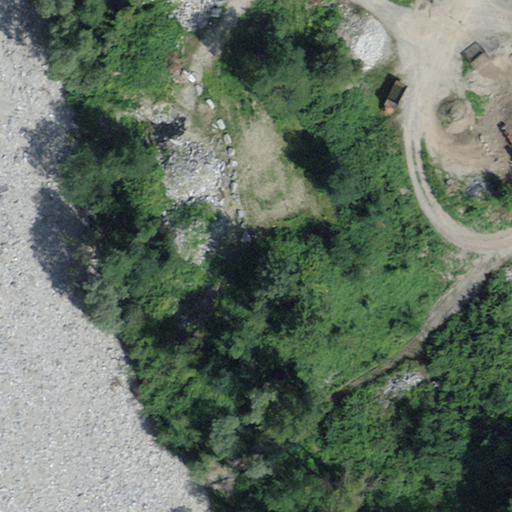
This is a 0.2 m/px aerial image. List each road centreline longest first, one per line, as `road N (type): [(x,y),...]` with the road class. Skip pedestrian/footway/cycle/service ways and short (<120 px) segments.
road 1 (track): [(418,18),(413,160),(431,233),(436,311),(417,340),(339,402),(268,443),(206,501)]
road 2 (track): [(238,0),(182,107),(198,175),(229,223),(233,263)]
